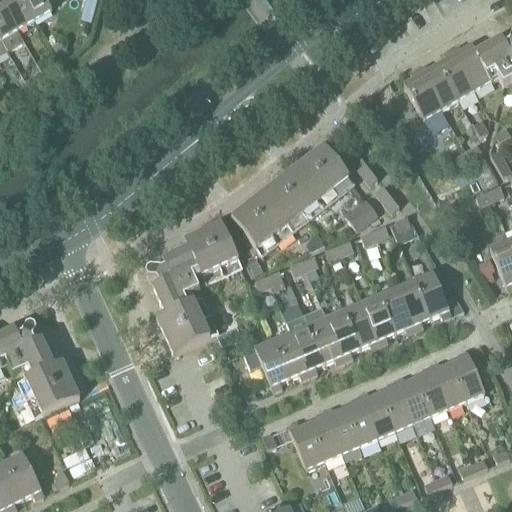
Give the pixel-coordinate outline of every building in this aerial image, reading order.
[(0,0),(0,3),(18,35),(35,25),(20,0),(0,0)] [(20,0),(35,25),(52,15),(48,8),(56,3),(57,0),(20,0)] [(80,25),(91,28),(98,5),(86,2),(80,25)] [(0,42),(8,56),(24,47),(17,35),(18,35),(0,3),(0,42)] [(511,86),(511,39),(509,49),(505,51),(502,45),(477,59),(476,60),(491,87),(499,83),(504,91),(511,86)] [(0,60),(8,56),(0,42),(0,60)] [(475,96),(491,87),(476,60),(477,59),(472,51),(462,57),(459,51),(451,56),(475,96)] [(458,106),(475,96),(451,56),(444,60),(447,66),(438,71),(458,106)] [(442,115),(458,106),(438,71),(429,76),(426,71),(418,75),(442,115)] [(424,126),(442,115),(418,75),(410,80),(413,85),(403,91),(424,126)] [(0,94),(0,104),(9,101),(5,92),(0,94)] [(479,143),(488,138),(489,138),(482,127),(473,132),(479,143)] [(494,140),(499,148),(511,142),(506,134),(494,140)] [(465,157),(470,165),(482,159),(477,150),(465,157)] [(306,225),(353,188),(324,151),(277,188),(306,225)] [(490,161),(496,171),(504,166),(498,156),(490,161)] [(459,172),(470,165),(465,157),(454,163),(459,172)] [(378,185),(362,164),(354,170),(370,191),(378,185)] [(511,179),(504,166),(496,171),(503,183),(511,179)] [(277,188),(231,223),(260,260),(306,225),(277,188)] [(399,213),(383,192),(376,198),(392,219),(399,213)] [(488,198),(492,207),(504,201),(500,193),(488,198)] [(480,212),(492,207),(488,198),(476,203),(480,212)] [(378,221),(366,204),(344,221),(357,238),(378,221)] [(407,223),(395,228),(399,237),(411,232),(407,223)] [(203,282),(202,283),(204,288),(223,280),(242,271),(222,229),(203,237),(185,246),(189,255),(190,254),(203,282)] [(385,232),(373,238),(376,247),(389,241),(385,232)] [(365,252),(376,247),(373,238),(361,243),(365,252)] [(511,254),(509,247),(489,255),(508,298),(511,296),(511,254)] [(350,248),(338,253),(342,262),(354,256),(350,248)] [(329,267),(342,262),(338,253),(326,258),(329,267)] [(162,267),(166,274),(161,276),(152,272),(148,274),(146,278),(148,282),(157,286),(159,290),(153,293),(165,319),(165,320),(194,308),(193,306),(190,300),(200,296),(195,286),(202,283),(203,282),(190,254),(189,255),(162,267)] [(314,263),(302,268),(305,277),(318,271),(314,263)] [(256,265),(248,268),(254,281),(262,277),(256,265)] [(483,281),(492,277),(487,265),(477,269),(483,281)] [(294,282),(305,277),(302,268),(290,273),(294,282)] [(279,278),(266,283),(270,292),(283,287),(279,278)] [(434,279),(414,287),(430,324),(440,320),(443,326),(463,317),(454,301),(445,305),(434,279)] [(259,297),(270,292),(266,283),(255,288),(259,297)] [(430,324),(414,287),(397,294),(415,337),(424,334),(421,328),(430,324)] [(397,294),(379,302),(395,339),(405,335),(407,341),(415,337),(397,294)] [(395,339),(379,302),(362,309),(380,352),(388,349),(386,343),(395,339)] [(165,320),(165,319),(156,323),(165,342),(174,361),(216,341),(208,322),(199,304),(193,306),(194,308),(165,320)] [(380,352),(362,309),(345,316),(361,354),(369,350),(372,356),(380,352)] [(309,331),(325,369),(334,365),(336,371),(344,367),(326,324),(322,314),(304,321),(309,331)] [(361,354),(345,316),(326,324),(344,367),(353,364),(350,358),(361,354)] [(309,331),(304,321),(286,329),(290,339),(309,382),(317,379),(315,373),(325,369),(309,331)] [(0,373),(1,377),(2,376),(9,373),(13,382),(23,378),(26,384),(26,385),(55,372),(54,371),(42,345),(35,348),(33,344),(37,334),(35,330),(30,329),(26,330),(23,340),(18,342),(15,336),(0,342),(0,373)] [(242,342),(237,331),(217,341),(222,352),(242,342)] [(290,339),(273,346),(289,384),(299,380),(301,386),(309,382),(290,339)] [(289,384),(273,346),(243,359),(251,376),(262,371),(273,398),(282,394),(280,388),(289,384)] [(460,366),(450,370),(467,407),(485,400),(467,357),(457,360),(460,366)] [(26,384),(20,387),(29,405),(38,424),(80,404),(71,385),(63,367),(54,371),(55,372),(26,385),(26,384)] [(448,415),(467,407),(450,370),(441,374),(438,369),(430,372),(448,415)] [(431,423),(448,415),(430,372),(422,376),(424,381),(415,385),(431,423)] [(413,430),(431,423),(415,385),(405,389),(403,384),(395,387),(413,430)] [(389,396),(379,400),(395,437),(413,430),(395,387),(387,391),(389,396)] [(242,396),(247,409),(256,405),(251,393),(242,396)] [(368,399),(359,402),(378,445),(395,437),(379,400),(370,404),(368,399)] [(360,452),(378,445),(359,402),(351,406),(353,411),(344,415),(360,452)] [(342,460),(360,452),(344,415),(335,419),(332,414),(324,417),(342,460)] [(318,426),(309,430),(325,467),(342,460),(324,417),(316,421),(318,426)] [(297,429),(288,433),(306,475),(325,467),(309,430),(299,434),(297,429)] [(271,440),(262,443),(267,456),(276,452),(271,440)] [(33,453),(23,459),(27,466),(37,461),(33,453)] [(497,470),(510,464),(506,456),(494,461),(497,470)] [(44,501),(34,481),(23,460),(5,469),(23,505),(32,500),(35,506),(44,501)] [(472,470),(475,479),(487,474),(484,465),(472,470)] [(23,505),(5,469),(0,471),(0,501),(5,511),(15,511),(14,510),(23,505)] [(472,470),(459,475),(463,484),(475,479),(472,470)] [(69,489),(65,481),(63,477),(54,481),(60,493),(69,489)] [(448,480),(436,485),(440,494),(452,489),(448,480)] [(428,499),(440,494),(436,485),(424,490),(428,499)] [(413,495),(401,500),(405,509),(417,504),(413,495)] [(389,505),(391,511),(397,511),(405,509),(401,500),(389,505)]
